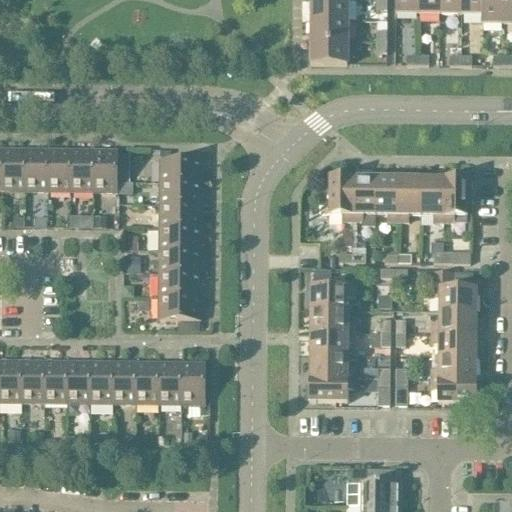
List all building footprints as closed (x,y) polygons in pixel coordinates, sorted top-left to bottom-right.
[(417,16),(417,0),(395,0),(395,16),(417,16)] [(440,16),(439,0),(417,0),(417,16),(440,16)] [(461,17),(460,0),(439,0),(440,16),(461,17)] [(482,17),(482,0),(460,0),(461,17),(481,17),(482,17)] [(504,0),(482,0),(482,17),(481,17),(481,27),(504,27),(504,0)] [(347,25),(347,2),(311,2),(311,24),(347,25)] [(387,14),(387,3),(377,3),(377,14),(387,14)] [(347,46),(347,25),(311,24),(311,46),(347,46)] [(387,46),(387,35),(376,35),(376,46),(387,46)] [(346,68),(347,46),(311,46),(310,68),(346,68)] [(387,57),(387,46),(376,46),(376,57),(387,57)] [(417,69),(417,59),(406,59),(406,69),(417,69)] [(428,69),(428,59),(417,59),(417,69),(428,69)] [(460,70),(460,59),(449,59),(449,70),(460,70)] [(471,70),(471,60),(460,59),(460,70),(471,70)] [(503,70),(504,60),(492,60),(492,70),(503,70)] [(511,70),(511,60),(504,60),(503,70),(511,70)] [(25,195),(25,154),(2,153),(1,195),(25,195)] [(47,195),(48,154),(25,154),(25,195),(47,195)] [(70,195),(71,154),(48,154),(47,195),(70,195)] [(93,196),(94,154),(71,154),(70,195),(93,196)] [(117,196),(117,154),(94,154),(93,196),(117,196)] [(128,157),(118,156),(118,185),(128,185),(128,157)] [(201,187),(201,163),(159,163),(159,186),(201,187)] [(352,225),(352,180),(329,180),(329,218),(342,218),(342,225),(352,225)] [(375,218),(375,181),(352,180),(352,225),(361,225),(361,230),(375,230),(375,218)] [(398,226),(398,181),(375,181),(375,218),(387,219),(387,226),(398,226)] [(420,219),(421,181),(398,181),(398,226),(408,226),(408,219),(420,219)] [(443,226),(444,181),(421,181),(420,219),(433,219),(433,226),(443,226)] [(467,219),(467,182),(444,181),(443,226),(454,226),(454,219),(467,219)] [(201,209),(201,187),(159,186),(159,209),(201,209)] [(201,233),(201,209),(159,209),(159,232),(201,233)] [(24,231),(24,221),(14,221),(14,231),(24,231)] [(91,221),(80,221),(80,233),(91,233),(91,221)] [(105,221),(94,221),(94,232),(105,232),(105,221)] [(47,232),(47,222),(35,222),(35,232),(47,232)] [(200,255),(201,233),(159,232),(159,255),(200,255)] [(136,240),(124,240),(124,254),(136,254),(136,240)] [(200,278),(200,255),(159,255),(159,278),(200,278)] [(443,267),(443,256),(433,256),(433,267),(443,267)] [(470,268),(470,256),(443,256),(443,267),(470,268)] [(351,267),(352,258),(338,258),(338,267),(351,267)] [(365,267),(365,258),(352,258),(351,267),(365,267)] [(397,267),(397,258),(384,258),(384,267),(397,267)] [(411,267),(411,259),(397,258),(397,267),(411,267)] [(124,261),(124,278),(139,278),(139,261),(124,261)] [(393,282),(394,273),(380,273),(380,282),(393,282)] [(407,282),(407,273),(394,273),(393,282),(407,282)] [(329,275),(314,275),(314,287),(329,287),(329,275)] [(476,315),(476,292),(469,292),(469,278),(471,279),(471,277),(431,277),(431,302),(438,302),(438,315),(476,315)] [(200,301),(200,278),(159,278),(158,300),(200,301)] [(123,288),(122,302),(131,302),(131,288),(123,288)] [(348,314),(348,302),(355,302),(355,291),(310,290),(310,314),(348,314)] [(200,324),(200,301),(158,300),(158,324),(200,324)] [(348,326),(348,314),(310,314),(310,337),(355,337),(355,326),(348,326)] [(476,338),(476,315),(438,315),(438,327),(431,327),(431,338),(476,338)] [(390,337),(390,324),(381,324),(381,337),(390,337)] [(405,337),(405,324),(396,324),(396,337),(405,337)] [(347,360),(347,347),(355,347),(355,337),(310,337),(310,359),(347,360)] [(371,337),(371,350),(381,351),(390,351),(390,337),(381,337),(371,337)] [(404,351),(405,337),(396,337),(396,351),(404,351)] [(476,361),(476,338),(431,338),(431,348),(438,348),(438,360),(476,361)] [(347,372),(347,360),(310,359),(309,382),(354,382),(354,372),(347,372)] [(475,384),(476,361),(438,360),(438,373),(431,373),(431,383),(475,384)] [(0,406),(21,407),(21,365),(0,364),(0,406)] [(43,407),(44,365),(21,365),(21,407),(43,407)] [(67,407),(68,365),(44,365),(43,407),(67,407)] [(90,408),(90,365),(68,365),(67,407),(90,408)] [(112,408),(113,366),(90,365),(90,408),(112,408)] [(135,408),(136,366),(113,366),(112,408),(135,408)] [(158,408),(159,366),(136,366),(135,408),(158,408)] [(181,409),(181,367),(159,366),(158,408),(181,409)] [(203,409),(204,367),(181,367),(181,409),(203,409)] [(389,383),(390,373),(378,372),(378,383),(389,383)] [(407,383),(407,373),(395,373),(395,383),(407,383)] [(347,406),(347,393),(354,393),(354,382),(309,382),(309,405),(347,406)] [(389,410),(389,383),(378,383),(377,409),(389,409),(389,410)] [(407,410),(407,383),(395,383),(395,410),(407,410)] [(475,407),(475,384),(431,383),(430,394),(438,394),(438,406),(458,407),(458,412),(472,412),(472,407),(475,407)] [(41,438),(27,438),(27,453),(41,453),(41,438)] [(53,441),(46,442),(46,455),(57,455),(57,447),(53,441)] [(400,510),(400,486),(377,486),(377,473),(351,473),(351,487),(348,489),(348,510),(400,510)]
